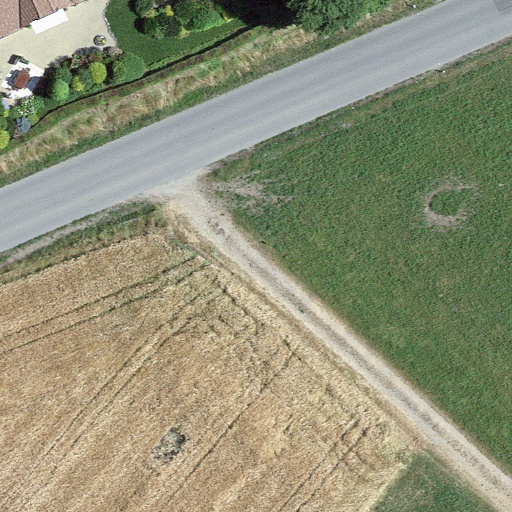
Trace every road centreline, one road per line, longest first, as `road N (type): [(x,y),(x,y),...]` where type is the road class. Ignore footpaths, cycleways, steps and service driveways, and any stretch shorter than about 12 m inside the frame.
road 1 (tertiary): [(511,19),(0,235)]
road 2 (track): [(157,168),(511,496)]
